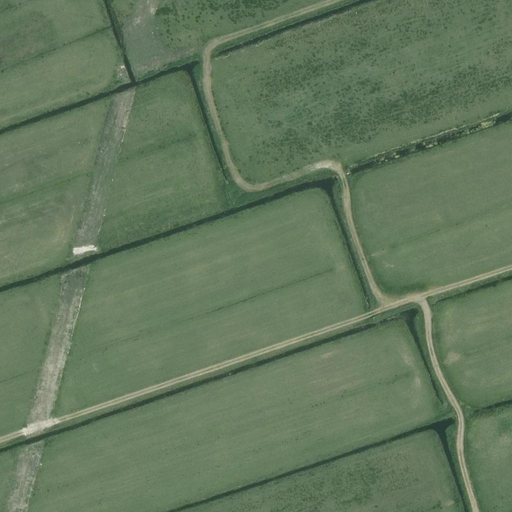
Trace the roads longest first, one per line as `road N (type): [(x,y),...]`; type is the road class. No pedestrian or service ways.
road 1 (track): [(336,0),(216,42),(207,58),(207,98),(241,185),(272,184),(318,166),(339,170),(355,240),(387,307),(0,439)]
road 2 (track): [(476,511),(460,455),(461,421),(418,297)]
road 3 (track): [(511,267),(387,307)]
